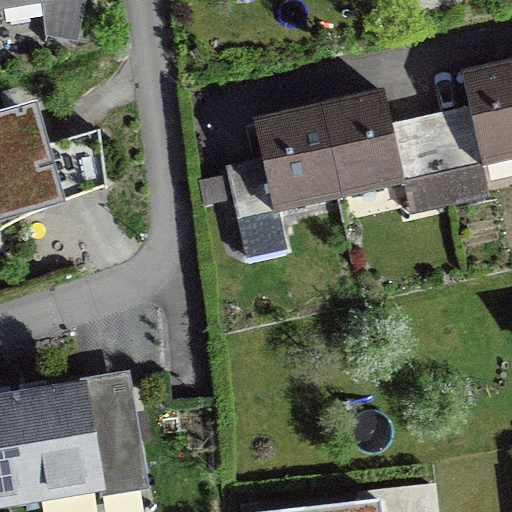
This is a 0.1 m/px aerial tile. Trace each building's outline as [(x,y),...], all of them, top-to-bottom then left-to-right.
[(0,0),(0,16),(4,16),(6,26),(43,23),(46,38),(78,44),(87,0),(0,0)] [(511,64),(502,67),(460,76),(467,108),(392,124),(385,94),(337,105),(294,114),(252,123),(260,161),(225,169),(226,177),(199,183),(205,208),(231,202),(244,264),(248,263),(250,269),(289,261),(281,223),(341,210),(340,205),(345,203),(346,210),(406,197),(410,217),(413,216),(414,223),(448,215),(447,209),(489,200),(483,172),(511,165),(511,64)] [(61,194),(37,106),(0,116),(0,226),(65,208),(61,194)] [(79,387),(40,393),(0,399),(0,511),(35,511),(43,511),(43,507),(106,497),(106,499),(150,492),(142,443),(151,441),(147,412),(138,414),(131,373),(78,381),(79,387)] [(439,511),(437,485),(357,494),(358,507),(313,511),(439,511)]
